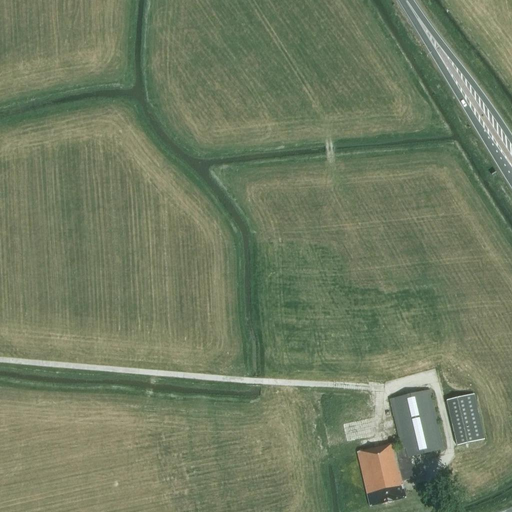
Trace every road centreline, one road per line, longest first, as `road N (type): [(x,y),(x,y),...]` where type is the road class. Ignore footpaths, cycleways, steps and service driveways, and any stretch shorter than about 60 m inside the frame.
road 1 (trunk): [(410,6),(511,177)]
road 2 (trunk): [(511,141),(410,6)]
